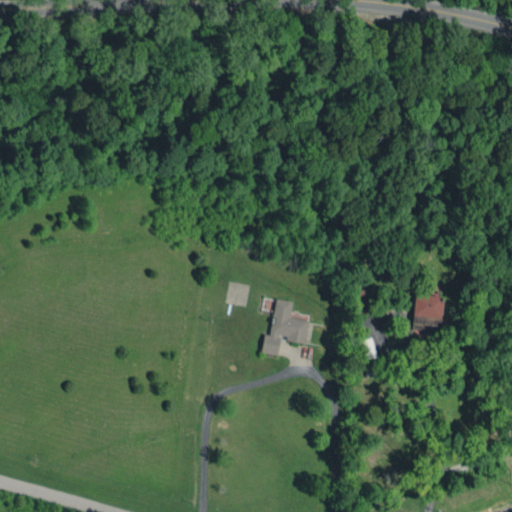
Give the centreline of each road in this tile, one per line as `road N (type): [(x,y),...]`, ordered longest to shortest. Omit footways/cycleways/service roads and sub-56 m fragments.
road 1 (primary): [(0,13),(362,5),(511,31)]
road 2 (residential): [(0,479),(116,511)]
